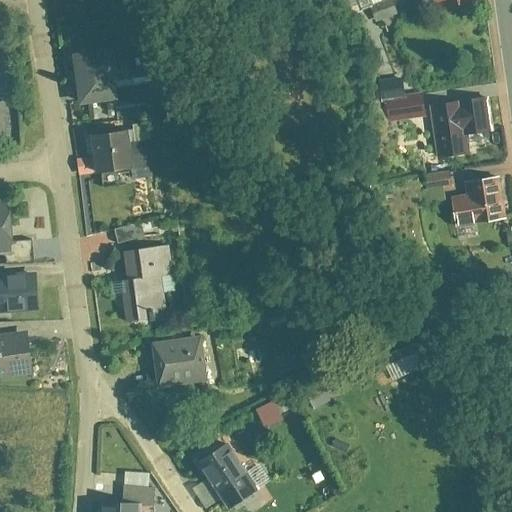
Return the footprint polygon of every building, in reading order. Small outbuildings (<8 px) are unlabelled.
[(476,2),(475,0),(430,0),(432,6),(438,4),(440,12),(476,2)] [(131,47),(72,54),(79,104),(118,101),(117,82),(135,79),(131,47)] [(485,97),(458,100),(462,133),(490,129),(485,97)] [(123,131),(92,134),(96,170),(127,167),(123,131)] [(509,216),(501,176),(467,181),(469,196),(454,198),(459,224),(509,216)] [(0,249),(10,248),(5,204),(0,204),(0,249)] [(130,279),(122,280),(126,321),(166,316),(161,276),(174,275),(171,246),(125,250),(130,279)] [(34,280),(0,282),(0,307),(36,306),(34,280)] [(511,301),(498,302),(500,323),(511,321),(511,301)] [(161,385),(206,378),(202,337),(156,343),(161,385)] [(27,340),(0,343),(0,374),(30,371),(27,340)] [(226,444),(196,464),(229,506),(259,486),(226,444)] [(139,511),(139,505),(101,503),(100,511),(139,511)]
